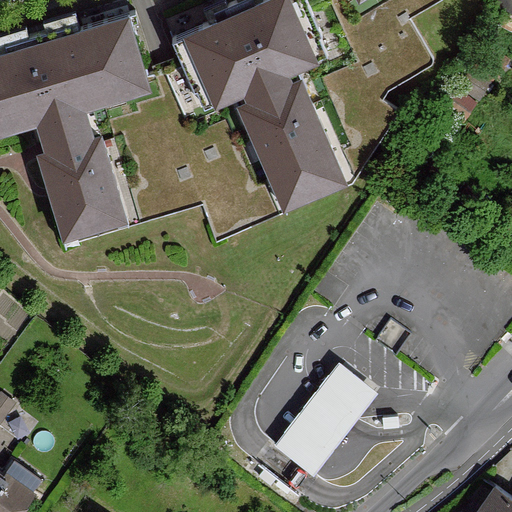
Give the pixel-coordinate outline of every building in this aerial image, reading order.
[(310,0),(259,0),(174,37),(197,90),(200,89),(208,107),(238,94),(288,207),(349,180),(299,66),(329,53),(321,35),(325,33),(310,0)] [(130,11),(0,50),(0,128),(37,117),(46,147),(47,152),(38,155),(49,191),(63,236),(129,216),(103,133),(97,135),(86,101),(151,81),(130,11)] [(378,385),(340,355),(332,364),(316,384),(297,408),(280,429),(273,438),(311,468),(318,460),(335,438),(354,415),(370,394),(378,385)] [(398,422),(397,412),(382,413),(383,423),(398,422)] [(8,479),(0,473),(0,511),(21,511),(36,492),(11,474),(8,479)] [(511,511),(511,488),(497,478),(474,511),(511,511)]
